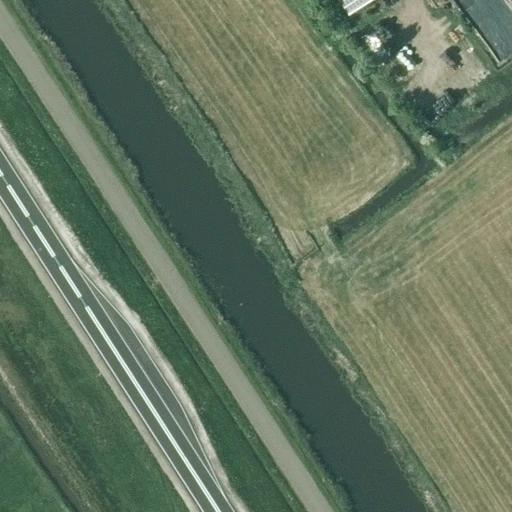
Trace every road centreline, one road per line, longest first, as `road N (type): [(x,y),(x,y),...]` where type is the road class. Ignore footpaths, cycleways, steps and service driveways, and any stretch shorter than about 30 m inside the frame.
road 1 (unclassified): [(320,511),(0,20)]
road 2 (trunk): [(217,511),(0,174)]
